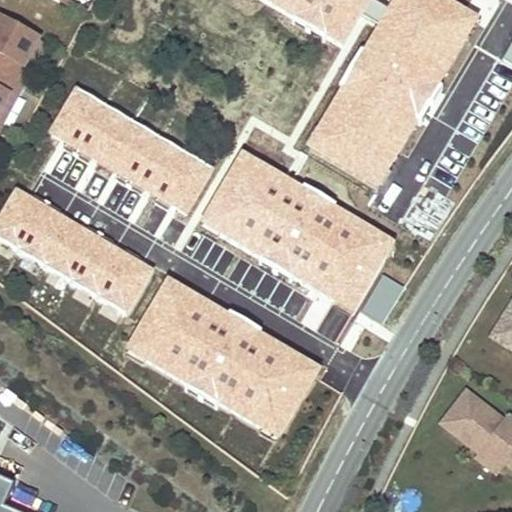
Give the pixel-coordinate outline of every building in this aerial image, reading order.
[(68,12),(75,0),(63,0),(59,8),(68,12)] [(370,0),(259,0),(341,49),(359,20),(369,2),(370,0)] [(478,22),(440,0),(396,0),(389,13),(379,31),(307,154),(378,195),(478,22)] [(0,116),(8,102),(4,99),(19,71),(23,74),(39,46),(0,24),(0,116)] [(0,137),(47,50),(39,46),(23,74),(19,71),(4,99),(8,102),(0,116),(0,137)] [(213,171),(77,90),(49,138),(185,218),(213,171)] [(395,247),(242,158),(200,229),(354,318),(395,247)] [(155,275),(18,193),(0,222),(0,245),(127,321),(155,275)] [(322,372),(165,283),(124,356),(281,444),(322,372)] [(511,303),(489,339),(511,353),(511,303)] [(511,419),(507,416),(502,422),(464,393),(439,427),(478,456),(482,450),(504,466),(511,472),(511,419)] [(504,466),(482,450),(478,456),(474,461),(496,478),(504,466)] [(0,477),(0,511),(14,511),(5,508),(16,484),(0,477)]
